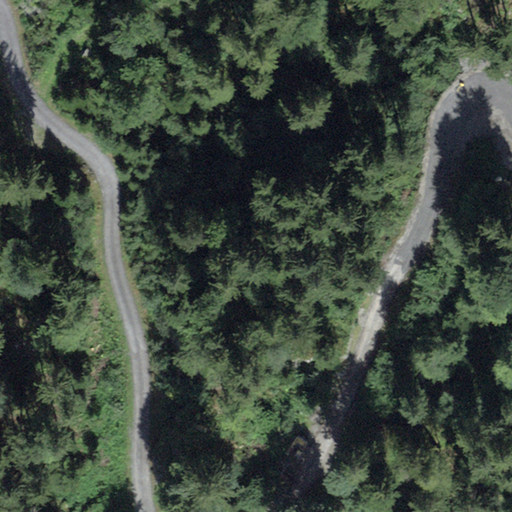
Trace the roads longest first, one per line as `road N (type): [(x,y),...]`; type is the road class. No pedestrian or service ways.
road 1 (track): [(0,14),(33,108),(94,156),(103,175),(130,314),(146,511)]
road 2 (track): [(290,511),(345,407),(380,301),(432,194),(458,99),(490,86),(511,100)]
